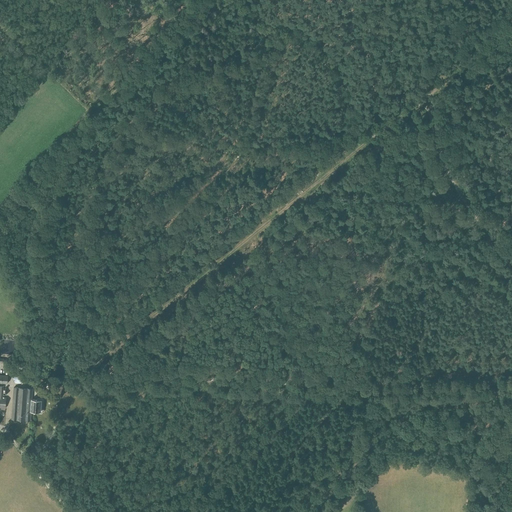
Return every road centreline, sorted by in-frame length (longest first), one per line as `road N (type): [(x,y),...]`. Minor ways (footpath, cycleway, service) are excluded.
road 1 (track): [(367,141),(87,372)]
road 2 (track): [(511,385),(358,390),(210,378)]
road 3 (track): [(63,152),(62,201),(47,225),(29,366)]
road 4 (track): [(511,264),(450,172),(433,132),(430,91)]
road 5 (track): [(210,378),(29,366)]
road 6 (track): [(210,378),(209,401),(105,511)]
road 7 (track): [(238,157),(135,289)]
road 8 (track): [(207,0),(96,108)]
road 9 (track): [(96,108),(238,157)]
road 10 (track): [(280,27),(317,46),(338,73),(367,141)]
road 11 (track): [(96,108),(0,220)]
road 12 (track): [(280,27),(238,157)]
road 13 (track): [(238,157),(367,141)]
road 14 (track): [(0,26),(44,68),(66,74),(96,108)]
